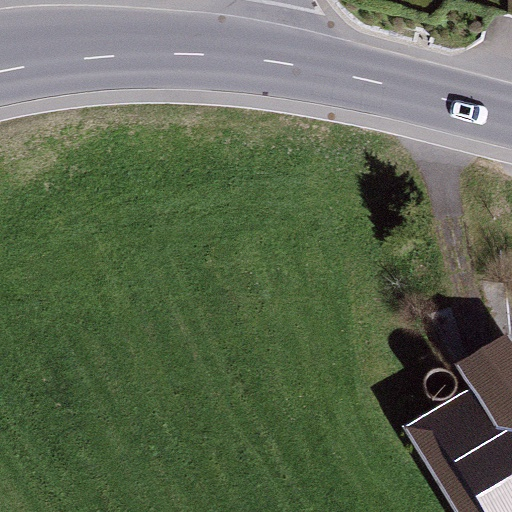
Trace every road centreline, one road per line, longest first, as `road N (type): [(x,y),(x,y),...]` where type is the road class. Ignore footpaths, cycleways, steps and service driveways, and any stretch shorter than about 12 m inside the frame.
road 1 (tertiary): [(0,57),(72,48),(270,63)]
road 2 (tertiary): [(270,63),(511,114)]
